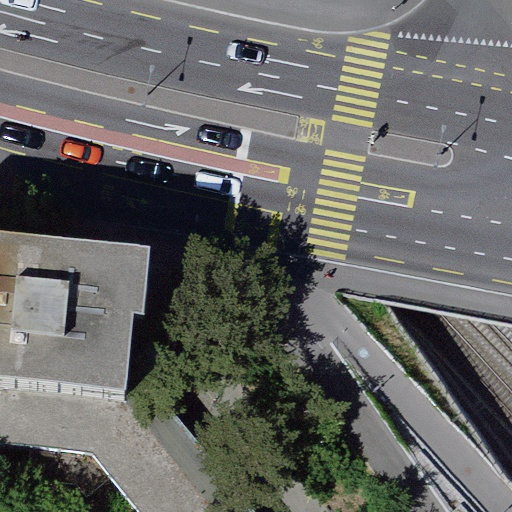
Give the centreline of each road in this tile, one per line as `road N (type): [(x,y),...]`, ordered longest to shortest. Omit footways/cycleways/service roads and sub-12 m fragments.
road 1 (primary): [(511,128),(167,58),(0,6)]
road 2 (primary): [(243,193),(511,250)]
road 3 (primary): [(0,123),(243,193)]
road 4 (tertiary): [(0,182),(243,193)]
